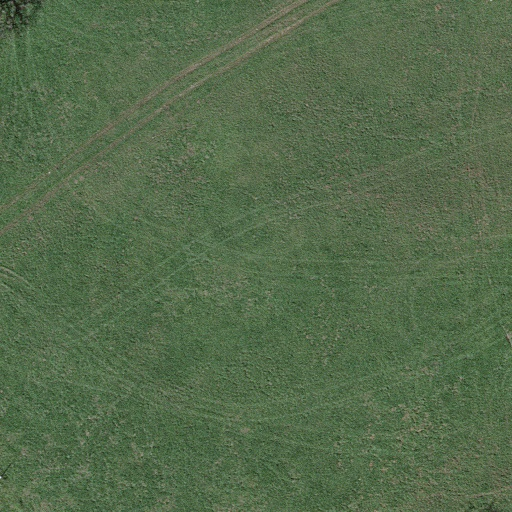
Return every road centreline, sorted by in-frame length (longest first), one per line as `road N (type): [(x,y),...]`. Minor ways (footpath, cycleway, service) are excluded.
road 1 (track): [(411,0),(0,265)]
road 2 (track): [(511,225),(272,242),(99,204)]
